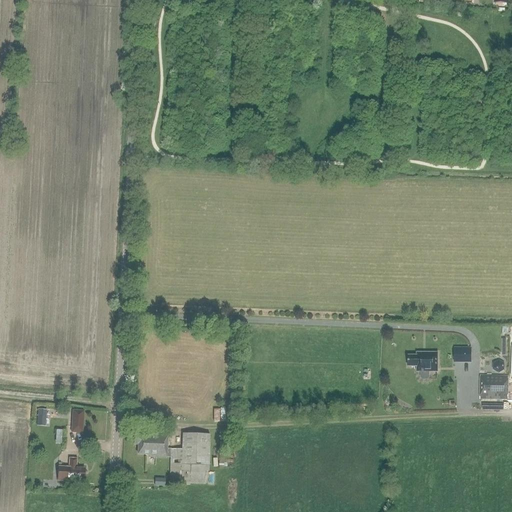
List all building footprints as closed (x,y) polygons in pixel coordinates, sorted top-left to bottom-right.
[(454,349),(454,362),(470,362),(470,349),(454,349)] [(429,372),(437,372),(437,353),(416,353),(416,356),(407,356),(407,367),(416,367),(416,372),(420,372),(420,378),(422,380),(427,380),(429,378),(429,372)] [(504,362),(494,361),(493,371),(504,371),(504,362)] [(480,375),(479,399),(508,400),(509,376),(480,375)] [(36,425),(45,425),(46,409),(36,409),(36,425)] [(82,434),(83,412),(72,411),(71,433),(82,434)] [(182,450),(166,449),(167,435),(149,434),(149,436),(135,436),(134,444),(138,445),(138,454),(149,455),(149,457),(167,458),(167,457),(170,457),(169,484),(189,485),(190,483),(203,484),(204,471),(208,471),(208,466),(209,435),(183,434),(182,450)] [(68,481),(83,481),(84,468),(75,468),(76,459),(69,459),(69,468),(58,467),(58,481),(68,482),(68,481)] [(165,486),(165,478),(155,478),(154,486),(165,486)]
